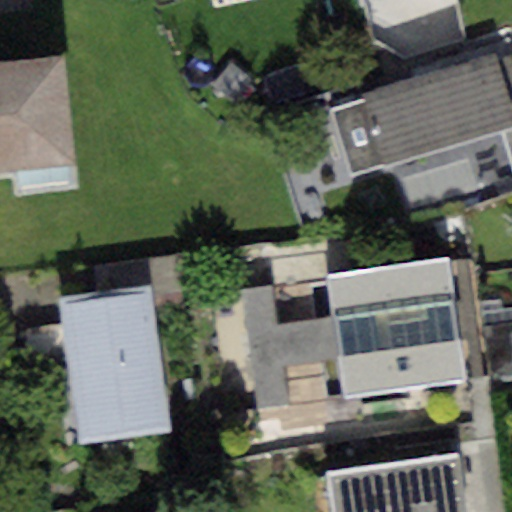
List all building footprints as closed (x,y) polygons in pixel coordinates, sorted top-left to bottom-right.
[(0,61),(0,173),(76,166),(64,54),(0,61)] [(511,114),(495,55),(364,92),(367,101),(385,163),(511,127),(511,114)] [(230,66),(212,92),(241,113),(260,87),(230,66)] [(385,163),(367,101),(332,111),(351,173),(385,163)] [(94,263),(97,292),(151,286),(183,282),(180,252),(94,263)] [(449,258),(329,275),(335,317),(341,359),(346,395),(466,378),(449,258)] [(271,285),(239,289),(255,410),(287,406),(282,367),(276,325),(271,285)] [(97,292),(64,297),(83,442),(169,430),(151,286),(97,292)] [(335,317),(276,325),(282,367),(341,359),(335,317)] [(511,326),(485,329),(491,378),(511,375),(511,326)] [(463,511),(456,456),(326,474),(331,511),(463,511)]
